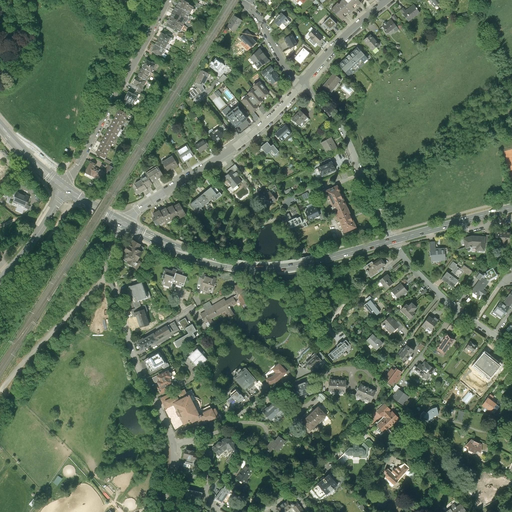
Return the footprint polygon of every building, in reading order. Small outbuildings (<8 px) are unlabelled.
[(189,3),(182,0),(179,0),(176,6),(190,14),(192,15),(194,10),(193,9),(193,8),(193,6),(192,6),(191,6),(189,4),(189,3)] [(358,0),(342,0),(340,2),(341,3),(339,5),(338,4),(331,10),(342,21),(358,6),(361,3),(358,1),(358,0)] [(420,13),(414,5),(406,11),(403,8),(400,10),(408,21),(420,13)] [(176,6),(173,12),(188,20),(190,17),(188,16),(190,14),(176,6)] [(173,12),(170,18),(183,25),(185,23),(186,24),(188,20),(173,12)] [(290,22),(280,13),(273,21),(279,27),(282,24),(286,27),(290,22)] [(236,16),(229,27),(236,31),(242,20),(236,16)] [(336,24),(330,17),(323,24),(330,30),(336,24)] [(181,30),(183,25),(170,18),(168,21),(167,20),(165,25),(174,30),(175,29),(177,31),(178,31),(179,32),(181,32),(181,30)] [(398,29),(391,20),(386,23),(385,22),(383,24),(384,25),(382,26),(387,33),(393,29),(395,31),(396,32),(398,31),(398,29)] [(247,30),(240,37),(246,43),(247,42),(251,46),(256,41),(252,37),(253,36),(247,30)] [(322,38),(314,30),(309,35),(318,43),(321,39),(322,38)] [(162,33),(158,39),(169,45),(172,39),(162,33)] [(291,35),(284,39),(289,48),(296,44),(291,35)] [(363,41),(372,51),(379,45),(370,35),(363,41)] [(166,50),(169,45),(158,39),(155,44),(166,50)] [(317,43),(321,47),(326,43),(321,39),(318,43),(317,43)] [(162,57),(166,50),(155,44),(152,51),(162,57)] [(365,55),(358,47),(339,65),(349,76),(368,59),(365,55)] [(310,54),(303,48),(294,59),(301,64),(310,54)] [(256,53),(251,58),(255,63),(265,55),(260,49),(256,53)] [(269,60),(265,55),(255,63),(259,68),(265,63),(269,60)] [(218,58),(211,66),(216,69),(216,68),(220,70),(225,63),(218,58)] [(146,60),(142,68),(151,73),(155,65),(146,60)] [(272,65),(262,73),(265,77),(266,77),(273,85),(279,80),(272,72),(275,70),(272,65)] [(142,68),(137,76),(146,81),(151,73),(142,68)] [(205,69),(199,81),(204,83),(205,81),(207,82),(212,73),(205,69)] [(336,76),(333,73),(323,87),(330,93),(341,80),(341,79),(336,76)] [(223,74),(219,79),(222,82),(227,77),(223,74)] [(137,76),(133,84),(136,86),(138,87),(142,89),(146,81),(137,76)] [(204,83),(199,81),(198,83),(205,91),(208,88),(206,85),(207,82),(205,81),(204,83)] [(269,93),(260,82),(253,88),(254,89),(248,94),(249,96),(242,101),(251,113),(258,107),(257,105),(264,100),(262,98),(269,93)] [(129,92),(126,96),(135,100),(137,97),(137,96),(134,94),(129,92)] [(132,105),(135,100),(126,96),(124,100),(132,105)] [(232,111),(242,123),(248,118),(238,106),(232,111)] [(120,110),(114,120),(122,125),(128,114),(120,110)] [(232,111),(225,116),(235,128),(242,123),(232,111)] [(300,111),(292,119),(298,125),(306,117),(300,111)] [(114,120),(108,131),(116,136),(122,125),(114,120)] [(291,133),(285,125),(275,134),(281,141),(284,139),(286,141),(292,135),(291,133)] [(209,135),(214,142),(223,136),(218,129),(209,135)] [(108,131),(102,142),(110,147),(116,136),(108,131)] [(204,138),(205,140),(209,146),(212,145),(206,136),(204,138)] [(337,148),(331,138),(321,143),(327,153),(331,151),(337,148)] [(205,140),(195,146),(200,152),(209,146),(205,140)] [(104,158),(110,147),(102,142),(96,153),(104,158)] [(271,148),(268,143),(262,148),(267,155),(270,153),(273,157),(279,153),(274,146),(271,148)] [(188,146),(177,152),(184,162),(194,156),(188,146)] [(10,155),(5,149),(2,152),(7,158),(10,155)] [(173,157),(163,163),(168,171),(178,165),(173,157)] [(330,158),(321,163),(322,165),(318,167),(319,168),(315,170),(318,177),(335,170),(330,158)] [(91,161),(85,172),(95,178),(99,170),(95,167),(97,164),(91,161)] [(115,169),(109,165),(105,172),(108,174),(111,176),(115,169)] [(226,172),(228,174),(232,171),(236,175),(240,171),(235,165),(226,172)] [(146,174),(147,175),(152,183),(164,175),(158,166),(146,174)] [(103,183),(108,174),(105,172),(100,169),(99,170),(95,178),(103,183)] [(228,174),(224,177),(233,188),(241,182),(236,175),(232,171),(228,174)] [(153,184),(152,183),(147,175),(141,179),(142,180),(147,188),(153,184)] [(147,189),(147,188),(142,180),(135,184),(141,193),(147,189)] [(326,191),(336,213),(342,211),(341,208),(346,206),(337,186),(326,191)] [(211,187),(204,193),(210,200),(217,195),(211,187)] [(276,202),(268,190),(258,198),(265,208),(272,203),(273,204),(276,202)] [(29,198),(17,192),(15,195),(12,202),(17,204),(18,203),(26,206),(26,205),(29,198)] [(203,206),(210,200),(204,193),(197,199),(203,206)] [(195,212),(203,206),(197,199),(190,205),(195,212)] [(180,203),(173,207),(179,217),(180,218),(186,214),(180,203)] [(173,220),(179,217),(173,207),(172,206),(167,209),(172,218),(173,220)] [(320,215),(316,206),(305,211),(309,220),(320,215)] [(356,227),(346,206),(341,208),(342,211),(336,213),(344,232),(356,227)] [(166,222),(172,218),(167,209),(166,208),(160,212),(165,220),(166,222)] [(159,224),(165,220),(160,212),(159,210),(153,214),(159,224)] [(303,223),(300,217),(292,220),(289,213),(283,216),(289,229),(303,223)] [(510,232),(496,231),(495,240),(497,240),(497,242),(510,243),(510,232)] [(472,237),(463,239),(466,248),(473,246),(478,247),(477,251),(484,251),(484,244),(484,238),(472,237)] [(142,244),(133,239),(130,246),(129,245),(126,251),(128,252),(125,258),(130,261),(128,264),(138,270),(142,263),(138,261),(143,252),(139,249),(142,244)] [(435,243),(430,243),(431,261),(445,260),(444,249),(435,250),(435,243)] [(374,265),(372,262),(364,268),(371,278),(379,272),(378,271),(386,265),(381,259),(374,265)] [(464,265),(460,270),(464,272),(469,276),(472,272),(464,265)] [(446,272),(441,279),(453,288),(458,281),(458,280),(464,272),(460,270),(456,267),(453,270),(450,275),(446,272)] [(497,276),(493,268),(486,272),(487,273),(484,275),(484,276),(483,275),(480,280),(471,292),(478,297),(480,294),(483,297),(484,297),(487,293),(482,290),(489,280),(497,276)] [(178,269),(177,271),(174,269),(173,272),(166,269),(163,278),(165,279),(163,285),(171,288),(173,283),(183,287),(187,277),(182,275),(184,271),(178,269)] [(475,277),(480,280),(483,275),(479,272),(475,277)] [(216,279),(204,274),(201,283),(205,285),(203,289),(207,291),(209,286),(213,288),(216,279)] [(388,275),(380,281),(386,289),(393,284),(389,279),(390,278),(388,275)] [(142,283),(130,286),(135,302),(143,299),(143,300),(151,298),(149,291),(146,292),(142,283)] [(241,283),(232,288),(237,295),(244,291),(241,287),(242,286),(241,283)] [(408,292),(400,283),(391,290),(398,299),(408,292)] [(244,293),(237,297),(243,308),(250,304),(244,293)] [(201,315),(209,329),(215,326),(211,319),(226,311),(229,317),(233,315),(229,307),(236,303),(233,297),(225,301),(224,299),(212,306),(211,305),(209,302),(202,306),(204,309),(206,312),(201,315)] [(380,313),(371,301),(364,306),(374,317),(380,313)] [(403,308),(401,310),(401,311),(410,320),(416,314),(414,311),(417,308),(412,303),(408,306),(406,305),(403,308)] [(502,319),(509,309),(504,305),(500,303),(493,313),(502,319)] [(145,305),(140,306),(135,308),(130,310),(133,316),(134,316),(133,313),(144,309),(145,312),(147,311),(145,305)] [(144,309),(133,313),(134,316),(136,315),(140,327),(149,324),(145,312),(144,309)] [(390,317),(382,324),(391,334),(398,327),(399,327),(396,323),(390,317)] [(428,317),(422,326),(426,329),(428,327),(432,330),(438,320),(434,317),(432,320),(428,317)] [(185,318),(179,322),(184,331),(186,330),(185,328),(190,326),(185,318)] [(175,322),(168,326),(172,333),(179,329),(175,322)] [(190,326),(185,328),(186,330),(188,333),(174,342),(176,341),(179,346),(178,347),(178,348),(196,337),(193,333),(196,331),(192,324),(190,326)] [(456,329),(451,325),(447,330),(453,334),(456,329)] [(168,326),(155,333),(159,341),(172,333),(168,326)] [(141,342),(137,344),(142,351),(145,349),(146,350),(150,348),(149,346),(159,341),(155,333),(144,339),(144,338),(140,341),(141,342)] [(447,334),(436,349),(444,355),(454,339),(447,334)] [(373,335),(367,341),(377,351),(383,344),(379,340),(378,340),(373,335)] [(341,342),(336,346),(337,347),(328,355),(332,360),(338,356),(339,357),(342,354),(341,353),(350,345),(346,340),(342,343),(341,342)] [(471,342),(467,348),(473,353),(477,347),(471,342)] [(414,351),(407,346),(400,355),(407,361),(414,351)] [(201,353),(197,349),(193,352),(192,351),(189,354),(190,355),(188,357),(193,363),(202,354),(201,353)] [(302,368),(306,364),(311,370),(321,361),(310,349),(301,356),(301,358),(299,360),(299,363),(302,368)] [(144,360),(151,373),(167,364),(159,351),(144,360)] [(500,365),(485,353),(475,364),(491,377),(500,365)] [(203,355),(202,354),(193,363),(198,368),(199,367),(201,366),(202,367),(205,364),(204,363),(207,360),(203,355)] [(435,370),(425,362),(422,366),(420,364),(417,368),(415,371),(427,380),(435,370)] [(268,386),(276,382),(287,372),(278,364),(272,369),(276,373),(273,377),(265,380),(268,386)] [(203,372),(199,367),(198,368),(193,373),(197,377),(203,372)] [(262,388),(261,387),(263,385),(259,380),(257,382),(244,368),(234,377),(245,389),(252,383),(259,391),(262,388)] [(391,369),(384,379),(392,385),(394,383),(396,384),(402,377),(399,375),(401,372),(396,369),(394,371),(391,369)] [(168,371),(159,376),(159,377),(159,378),(159,380),(160,380),(161,380),(161,381),(158,383),(159,387),(161,386),(162,387),(158,389),(160,392),(161,391),(162,392),(174,386),(172,382),(173,381),(173,380),(176,379),(174,375),(172,376),(171,373),(169,372),(168,371)] [(346,381),(329,379),(328,391),(345,392),(346,381)] [(307,382),(296,387),(299,396),(311,391),(307,382)] [(467,388),(468,386),(462,382),(454,396),(461,400),(464,397),(470,401),(475,393),(467,388)] [(375,391),(360,384),(355,395),(370,402),(375,391)] [(179,395),(181,401),(174,404),(184,424),(191,420),(192,422),(197,419),(199,422),(200,423),(201,423),(203,421),(204,423),(215,418),(215,417),(218,416),(215,409),(212,411),(209,406),(201,410),(191,390),(185,393),(184,390),(178,393),(179,395)] [(244,398),(237,390),(230,395),(231,397),(226,400),(232,407),(236,404),(237,404),(239,402),(239,403),(244,398)] [(409,398),(399,390),(397,393),(393,398),(403,405),(409,398)] [(165,408),(174,404),(181,401),(179,395),(174,397),(172,393),(160,398),(165,408)] [(322,394),(318,395),(320,397),(318,399),(321,403),(326,399),(322,394)] [(493,397),(490,395),(482,405),(485,408),(484,410),(483,410),(483,411),(484,412),(485,412),(486,412),(487,410),(494,415),(497,411),(497,410),(499,407),(491,401),(493,397)] [(274,403),(263,412),(271,421),(276,416),(279,419),(284,414),(274,403)] [(389,410),(384,405),(378,411),(382,416),(383,415),(386,418),(378,425),(384,432),(398,419),(392,412),(390,413),(388,411),(389,410)] [(326,416),(317,407),(302,423),(310,431),(326,416)] [(433,419),(432,418),(433,417),(435,415),(438,415),(436,408),(432,409),(429,411),(426,414),(423,412),(420,416),(421,417),(419,419),(422,421),(423,419),(429,424),(433,419)] [(285,442),(278,437),(275,441),(272,439),(263,452),(268,455),(273,448),(278,451),(285,442)] [(231,465),(238,455),(238,453),(238,452),(238,451),(236,450),(234,446),(234,443),(232,439),(228,438),(225,438),(212,448),(218,455),(227,448),(230,452),(231,453),(225,461),(231,465)] [(369,439),(365,444),(368,447),(368,448),(370,448),(374,444),(369,439)] [(472,440),(465,446),(469,447),(469,452),(474,455),(474,454),(476,454),(478,452),(481,453),(482,450),(482,445),(472,440)] [(368,453),(368,448),(368,447),(365,444),(364,443),(362,445),(362,448),(359,448),(359,445),(358,445),(358,444),(356,444),(356,445),(353,445),(353,448),(350,448),(349,447),(345,452),(347,454),(349,456),(353,456),(353,457),(359,457),(359,456),(362,456),(362,458),(367,458),(367,453),(368,453)] [(483,443),(482,445),(482,450),(487,453),(490,447),(483,443)] [(195,457),(193,457),(194,452),(185,450),(183,458),(187,459),(185,469),(194,471),(195,464),(194,464),(195,457)] [(389,485),(392,487),(405,473),(409,468),(404,464),(403,465),(398,467),(395,470),(395,469),(391,473),(387,470),(384,473),(386,475),(384,479),(390,484),(389,485)] [(246,465),(236,479),(245,485),(254,471),(246,465)] [(417,475),(409,468),(405,473),(412,480),(417,475)] [(329,475),(318,484),(326,494),(337,485),(329,475)] [(320,499),(326,494),(318,484),(312,489),(320,499)] [(498,489),(495,484),(484,491),(485,492),(484,493),(485,496),(481,498),(482,501),(497,493),(496,490),(498,489)] [(222,489),(216,498),(223,503),(229,494),(223,490),(222,489)] [(202,493),(187,490),(185,497),(201,500),(202,493)] [(33,499),(28,505),(32,508),(33,508),(37,503),(37,502),(33,499)] [(275,510),(276,511),(285,511),(291,508),(293,508),(295,511),(302,511),(304,511),(297,503),(294,505),(291,504),(288,501),(275,510)]
